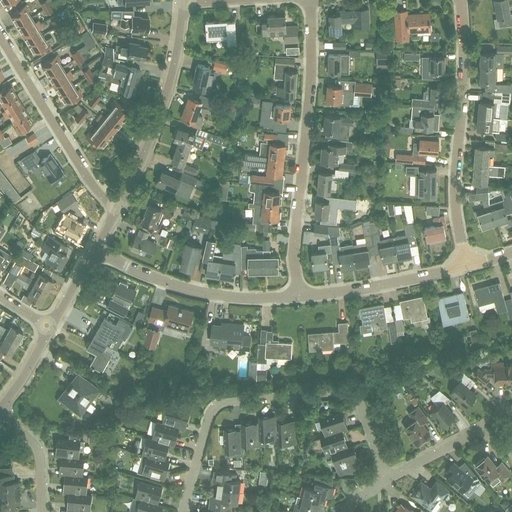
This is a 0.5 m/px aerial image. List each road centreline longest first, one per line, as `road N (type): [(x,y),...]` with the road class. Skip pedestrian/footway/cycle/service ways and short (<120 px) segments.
road 1 (residential): [(183,511),(212,415),(230,402),(353,396),(386,479)]
road 2 (residential): [(297,298),(310,0)]
road 3 (residential): [(469,267),(457,191),(467,54),(461,0)]
road 4 (residential): [(119,207),(172,72),(182,2)]
road 5 (residential): [(119,207),(92,186),(0,36)]
road 6 (residential): [(95,254),(187,290),(297,298)]
road 7 (residential): [(297,298),(469,267)]
